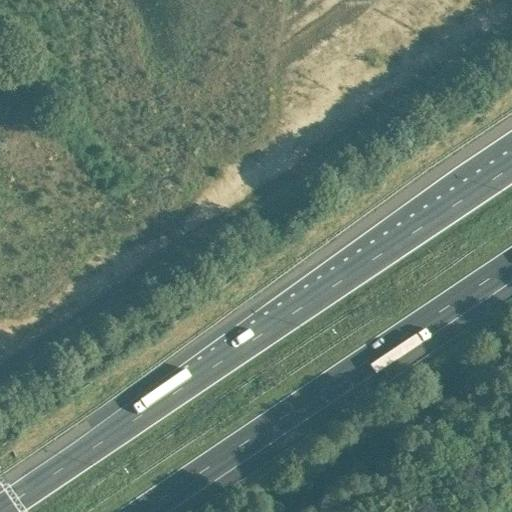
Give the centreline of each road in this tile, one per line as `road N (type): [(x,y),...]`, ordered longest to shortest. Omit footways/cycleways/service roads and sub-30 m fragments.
road 1 (motorway): [(511,167),(0,511)]
road 2 (motorway): [(142,511),(511,264)]
